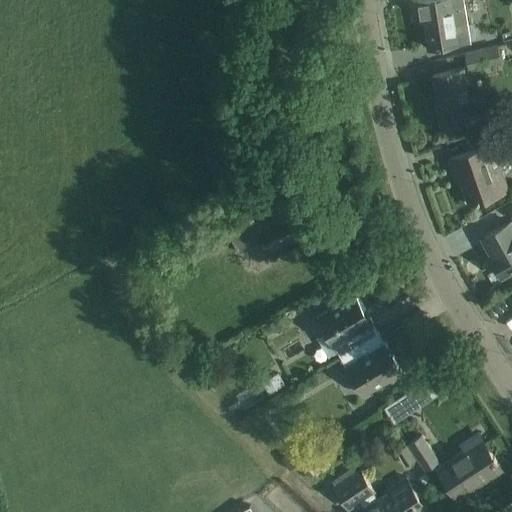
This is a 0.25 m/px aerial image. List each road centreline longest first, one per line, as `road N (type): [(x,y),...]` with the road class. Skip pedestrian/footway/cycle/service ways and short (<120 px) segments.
road 1 (residential): [(511,391),(421,230),(378,87),(367,0)]
road 2 (track): [(281,472),(162,347),(115,251)]
